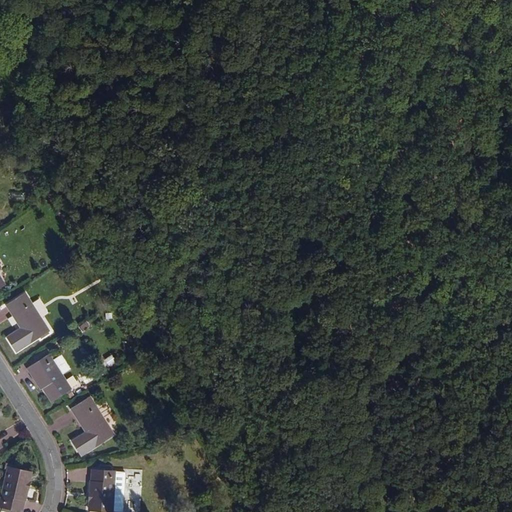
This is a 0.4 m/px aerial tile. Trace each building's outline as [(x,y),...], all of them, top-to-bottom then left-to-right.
[(48,330),(24,293),(6,305),(21,328),(6,337),(16,352),(48,330)] [(108,366),(116,362),(112,354),(104,359),(108,366)] [(44,385),(41,387),(51,401),(70,388),(62,376),(70,370),(61,355),(52,361),(48,355),(32,366),(44,385)] [(29,368),(41,387),(44,385),(32,366),(29,368)] [(113,435),(89,398),(83,401),(82,399),(75,404),(77,406),(71,410),(86,433),(71,442),(80,456),(113,435)] [(0,507),(21,511),(30,473),(7,468),(0,501),(0,507)] [(124,473),(91,471),(89,511),(112,511),(113,488),(123,488),(124,473)]
